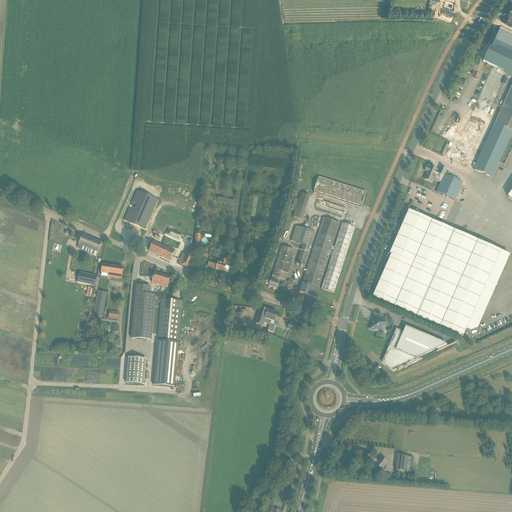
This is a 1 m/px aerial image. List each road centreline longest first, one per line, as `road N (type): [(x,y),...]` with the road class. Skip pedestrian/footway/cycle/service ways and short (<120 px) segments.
road 1 (unclassified): [(344,321),(171,268),(0,193)]
road 2 (tertiary): [(344,321),(437,90),(490,0)]
road 3 (primary): [(388,399),(511,349)]
